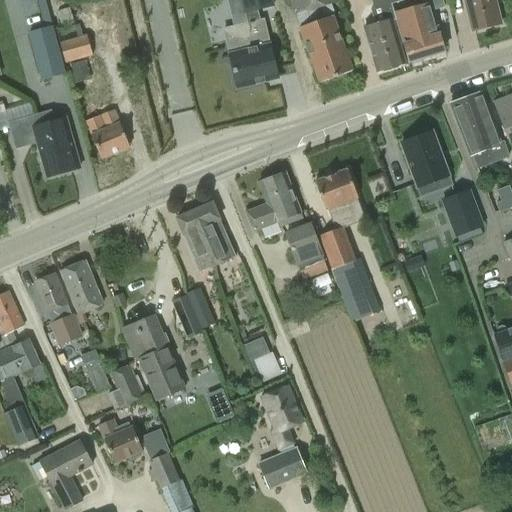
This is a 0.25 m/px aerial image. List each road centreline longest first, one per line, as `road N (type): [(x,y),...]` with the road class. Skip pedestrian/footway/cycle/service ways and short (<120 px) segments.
road 1 (residential): [(349,511),(210,169)]
road 2 (tertiary): [(210,169),(511,61)]
road 3 (residential): [(0,258),(120,511)]
road 4 (tertiary): [(0,258),(210,169)]
